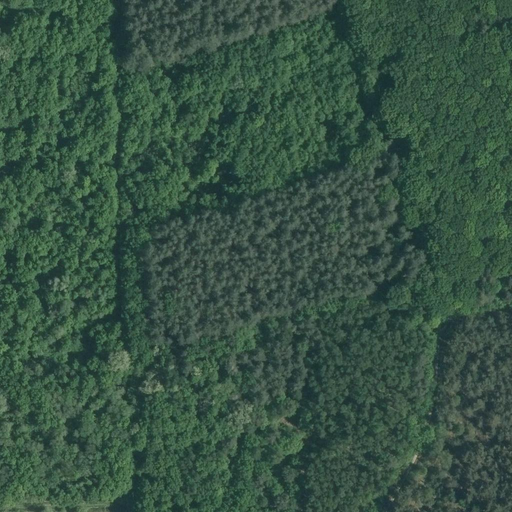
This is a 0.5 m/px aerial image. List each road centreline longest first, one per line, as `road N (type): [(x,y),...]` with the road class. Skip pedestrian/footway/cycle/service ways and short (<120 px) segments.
road 1 (track): [(111,0),(131,511)]
road 2 (track): [(450,317),(436,333),(421,436),(379,511)]
